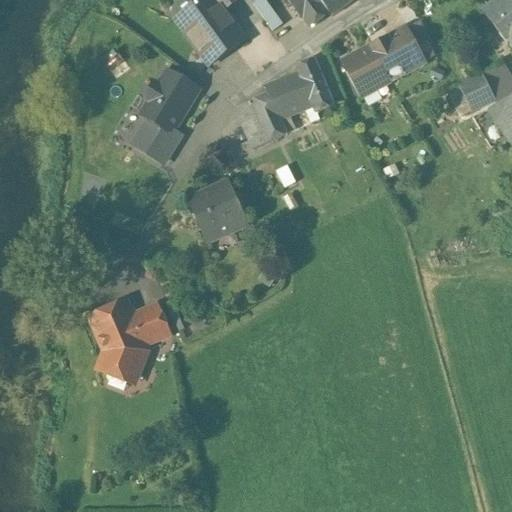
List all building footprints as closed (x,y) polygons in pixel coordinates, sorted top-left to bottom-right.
[(229,0),(203,0),(205,1),(176,22),(209,68),(245,42),(223,12),(233,5),(229,0)] [(287,0),(309,29),(329,15),(332,18),(356,0),(287,0)] [(511,6),(506,0),(497,0),(482,12),(511,49),(511,6)] [(287,32),(273,12),(263,19),(277,39),(287,32)] [(406,30),(387,41),(405,74),(424,64),(406,30)] [(387,41),(343,65),(361,98),(405,74),(387,41)] [(298,74),(264,88),(268,97),(235,111),(253,152),(286,136),(280,123),(305,113),(310,125),(319,121),(317,117),(334,108),(314,61),(296,69),(298,74)] [(511,77),(504,63),(481,76),(494,101),(496,105),(488,110),(511,148),(511,77)] [(198,93),(167,74),(159,88),(156,86),(146,101),(150,103),(141,117),(155,125),(172,136),(173,134),(198,93)] [(481,76),(452,90),(464,116),(494,101),(481,76)] [(172,136),(155,125),(147,139),(140,135),(133,147),(164,165),(180,138),(173,134),(172,136)] [(228,185),(187,203),(211,255),(213,255),(208,244),(222,237),(221,234),(243,224),(250,238),(252,238),(228,185)] [(127,306),(91,321),(105,355),(99,370),(135,384),(147,354),(145,349),(132,318),(127,306)] [(157,308),(132,318),(145,349),(170,338),(157,308)]
